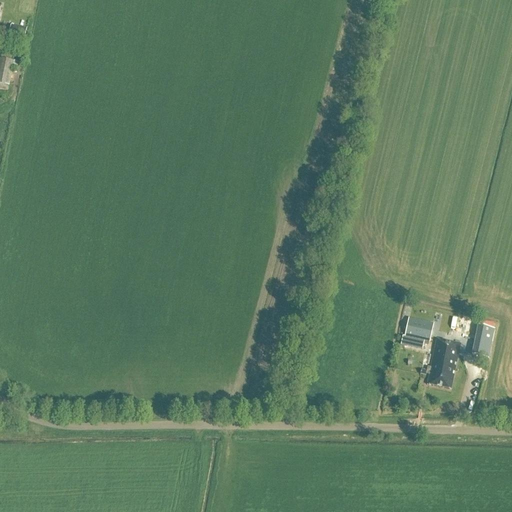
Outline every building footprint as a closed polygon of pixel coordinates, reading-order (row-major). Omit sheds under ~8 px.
[(11,27),(9,37),(25,40),(27,30),(11,27)] [(16,73),(19,63),(14,62),(14,63),(11,62),(12,57),(2,55),(1,61),(0,60),(0,91),(8,93),(12,72),(16,73)] [(464,327),(465,321),(453,318),(452,324),(464,327)] [(432,326),(411,321),(409,320),(405,338),(428,343),(432,326)] [(466,320),(464,331),(470,333),(472,321),(466,320)] [(488,360),(494,331),(478,328),(472,357),(488,360)] [(461,345),(436,340),(426,386),(451,392),(461,345)]
